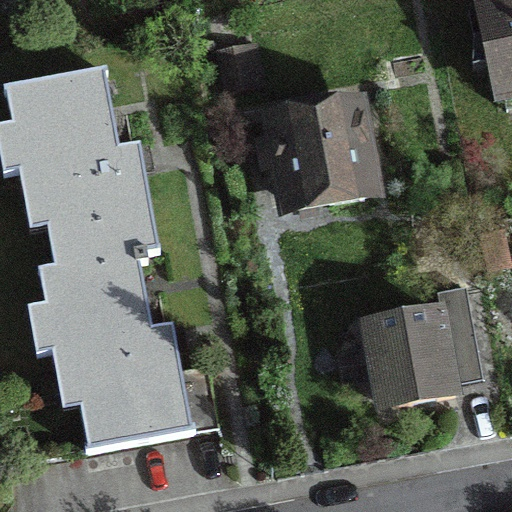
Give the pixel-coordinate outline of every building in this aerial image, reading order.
[(511,0),(479,7),(498,98),(511,95),(511,0)] [(40,273),(40,275),(159,253),(140,149),(120,153),(106,75),(5,93),(20,176),(39,172),(57,270),(40,273)] [(355,110),(272,125),(287,205),(326,198),(328,208),(363,202),(362,192),(369,190),(355,110)] [(160,255),(159,253),(40,275),(55,356),(70,353),(78,392),(0,406),(0,414),(10,469),(219,431),(208,368),(180,373),(173,330),(152,334),(140,267),(148,266),(146,258),(160,255)] [(441,316),(366,329),(381,411),(455,397),(453,388),(483,383),(466,290),(437,296),(441,316)]
